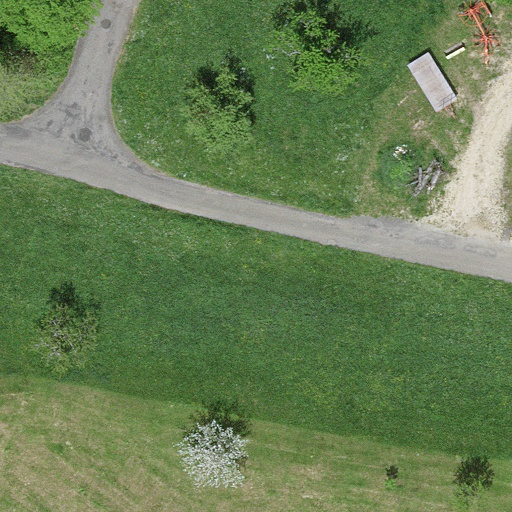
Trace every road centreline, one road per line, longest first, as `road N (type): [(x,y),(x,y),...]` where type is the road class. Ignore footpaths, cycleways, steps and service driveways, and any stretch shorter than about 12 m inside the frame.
road 1 (residential): [(64,155),(314,222),(511,262)]
road 2 (residential): [(111,0),(64,155)]
